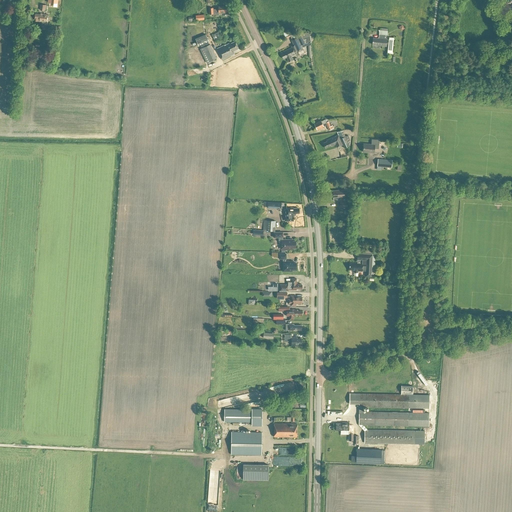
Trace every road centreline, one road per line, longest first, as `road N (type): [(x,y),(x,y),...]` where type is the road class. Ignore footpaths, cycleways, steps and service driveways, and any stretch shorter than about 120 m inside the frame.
road 1 (secondary): [(319,374),(316,207),(281,89),(240,0)]
road 2 (unclassified): [(319,374),(511,329)]
road 3 (track): [(310,179),(351,171),(363,37),(370,35)]
road 4 (secondary): [(316,511),(319,374)]
